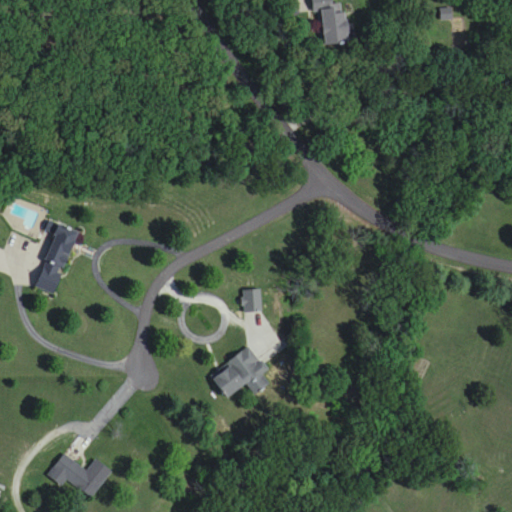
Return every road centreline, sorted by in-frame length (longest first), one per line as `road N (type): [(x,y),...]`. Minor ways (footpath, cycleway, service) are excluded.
road 1 (residential): [(21,511),(18,485),(35,447),(59,427),(98,420),(136,369),(157,276),(331,176)]
road 2 (residential): [(511,274),(431,251),(383,222),(299,147),(246,85),(195,0)]
